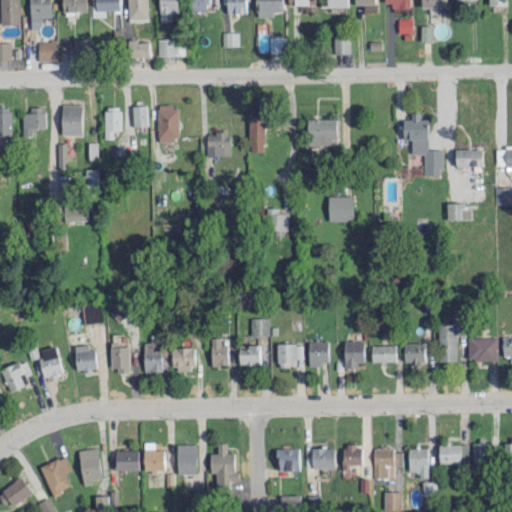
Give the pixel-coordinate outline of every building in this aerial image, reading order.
[(19,0),(0,0),(1,24),(20,24),(19,0)] [(51,0),(30,0),(31,29),(42,29),(42,16),(52,16),(51,0)] [(63,0),(63,11),(87,11),(86,0),(63,0)] [(92,0),(92,9),(121,8),(120,0),(92,0)] [(148,0),(127,0),(128,18),(149,18),(148,0)] [(179,12),(178,0),(159,0),(160,21),(172,21),(172,12),(179,12)] [(190,0),(191,11),(208,10),(207,0),(190,0)] [(227,0),(227,12),(248,12),(248,0),(227,0)] [(273,10),(284,10),(283,0),(256,0),(257,16),(273,16),(273,10)] [(421,41),(432,40),(432,24),(421,24),(421,41)] [(239,31),(223,31),(222,45),(239,45),(239,31)] [(350,35),(334,36),(335,53),(350,52),(350,35)] [(285,36),(270,36),(270,52),(285,52),(285,36)] [(158,55),(176,54),(176,37),(158,38),(158,55)] [(129,41),(130,56),(151,56),(151,40),(129,41)] [(0,59),(11,59),(10,41),(0,41),(0,59)] [(57,59),(56,41),(38,41),(38,60),(57,59)] [(62,133),(82,134),(82,104),(62,104),(62,133)] [(147,125),(147,104),(133,105),(133,126),(147,125)] [(179,139),(179,104),(158,105),(158,140),(179,139)] [(12,134),(10,106),(0,106),(0,134),(2,134),(2,135),(12,134)] [(45,127),(45,106),(30,106),(30,112),(23,112),(23,135),(34,135),(34,127),(45,127)] [(105,138),(114,137),(114,130),(121,130),(121,106),(105,106),(105,138)] [(424,153),(424,174),(442,174),(442,149),(428,148),(428,118),(420,118),(420,112),(411,112),(411,118),(404,118),(404,138),(412,138),(412,153),(424,153)] [(264,113),(249,113),(250,151),(265,151),(264,113)] [(308,118),(308,143),(338,142),(338,118),(308,118)] [(207,155),(230,155),(230,132),(207,132),(207,155)] [(98,141),(89,141),(89,158),(98,158),(98,141)] [(57,168),(67,168),(67,143),(58,143),(57,168)] [(511,146),(496,147),(497,165),(511,164),(511,146)] [(483,148),(456,149),(456,166),(483,165),(483,148)] [(86,168),(87,189),(100,189),(99,168),(86,168)] [(495,204),(511,204),(511,186),(495,186),(495,204)] [(329,195),(329,220),(354,220),(354,195),(329,195)] [(448,218),(472,218),(472,207),(464,207),(464,201),(447,201),(448,218)] [(88,220),(87,205),(65,206),(65,220),(88,220)] [(278,207),(267,207),(267,233),(287,234),(287,213),(278,212),(278,207)] [(102,321),(101,301),(83,302),(84,322),(102,321)] [(439,360),(459,359),(457,307),(452,308),(452,323),(438,324),(439,360)] [(250,317),(251,335),(269,334),(268,317),(250,317)] [(511,335),(503,336),(503,355),(511,355),(511,359),(511,335)] [(468,337),(468,360),(498,359),(498,336),(468,337)] [(222,337),(212,337),(212,364),(229,364),(229,344),(222,344),(222,337)] [(329,363),(328,340),(309,340),(309,363),(329,363)] [(364,340),(344,340),(345,367),(357,366),(357,361),(364,361),(364,340)] [(145,371),(163,370),(162,342),(144,342),(145,371)] [(303,359),(303,342),(278,343),(278,366),(289,366),(289,359),(303,359)] [(404,361),(425,361),(425,342),(405,342),(404,361)] [(130,369),(130,343),(111,343),(112,370),(130,369)] [(240,363),(260,363),(260,344),(240,344),(240,363)] [(396,361),(396,344),(372,344),(372,361),(396,361)] [(97,369),(96,345),(75,346),(76,369),(97,369)] [(44,377),(62,375),(58,346),(40,348),(44,377)] [(194,346),(173,347),(173,369),(195,368),(194,346)] [(23,377),(32,373),(26,358),(2,368),(11,390),(26,384),(23,377)] [(511,439),(503,440),(503,461),(511,461),(511,439)] [(165,469),(165,448),(155,448),(155,441),(145,441),(145,469),(165,469)] [(211,452),(211,472),(216,472),(216,482),(239,482),(239,470),(235,470),(235,452),(227,452),(227,442),(218,442),(219,452),(211,452)] [(472,463),(489,464),(489,442),(473,442),(472,463)] [(177,444),(178,473),(198,472),(197,443),(177,444)] [(440,443),(439,461),(469,462),(469,443),(440,443)] [(362,464),(362,445),(343,445),(343,469),(350,469),(350,464),(362,464)] [(79,449),(82,484),(93,483),(92,478),(101,477),(99,447),(79,449)] [(300,447),(278,448),(279,470),(301,469),(300,447)] [(313,467),(336,467),(335,447),(312,447),(313,467)] [(410,471),(419,470),(419,477),(429,476),(428,447),(409,447),(410,471)] [(374,477),(395,476),(394,465),(403,464),(402,448),(374,449),(374,477)] [(139,449),(115,450),(116,469),(139,469),(139,449)] [(53,494),(71,486),(65,473),(72,469),(65,454),(40,465),(53,494)] [(0,491),(11,506),(32,491),(22,476),(0,491)] [(433,494),(435,481),(424,480),(422,493),(433,494)] [(384,509),(402,509),(402,491),(384,491),(384,509)] [(108,494),(95,495),(95,511),(105,511),(109,511),(108,494)] [(281,494),(281,505),(300,505),(300,494),(281,494)] [(43,511),(54,511),(56,511),(47,496),(38,503),(43,511)]
